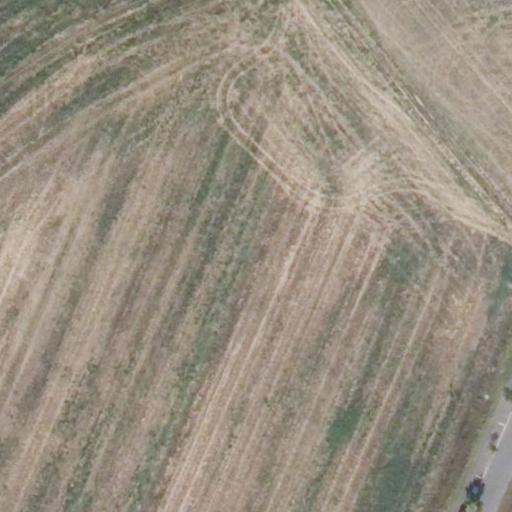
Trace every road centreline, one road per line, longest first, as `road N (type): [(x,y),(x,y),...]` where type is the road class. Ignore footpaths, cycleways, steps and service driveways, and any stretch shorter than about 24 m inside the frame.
road 1 (track): [(326,0),(511,229)]
road 2 (track): [(0,94),(146,0)]
